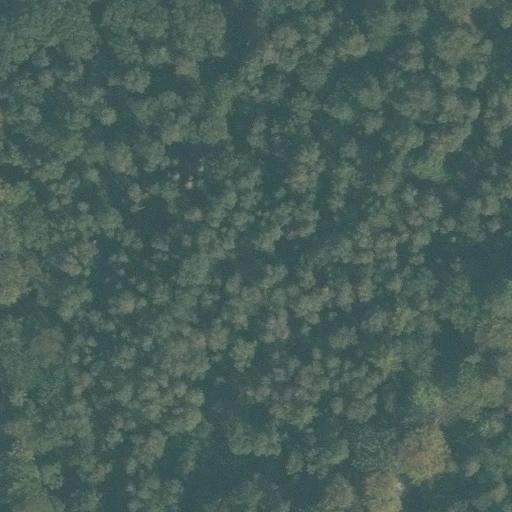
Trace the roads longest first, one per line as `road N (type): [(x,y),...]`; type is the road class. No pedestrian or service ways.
road 1 (track): [(0,53),(90,39),(208,0)]
road 2 (track): [(382,511),(511,372)]
